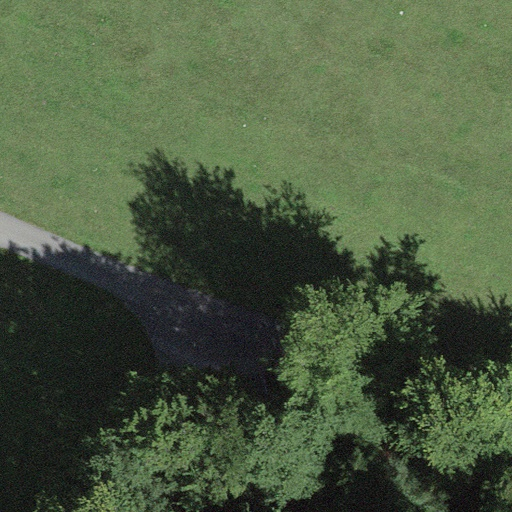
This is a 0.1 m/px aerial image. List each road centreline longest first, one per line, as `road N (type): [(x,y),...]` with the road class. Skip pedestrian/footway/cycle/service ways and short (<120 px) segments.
road 1 (residential): [(511,395),(209,312),(0,227)]
road 2 (track): [(187,365),(511,468)]
road 3 (track): [(209,312),(117,511)]
